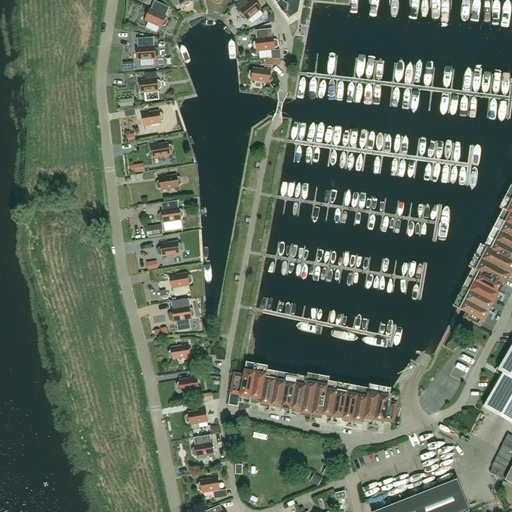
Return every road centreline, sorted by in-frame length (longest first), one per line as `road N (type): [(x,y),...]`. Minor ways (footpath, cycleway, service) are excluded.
road 1 (residential): [(176,511),(115,227),(100,78),(112,0)]
road 2 (residential): [(346,438),(389,436),(451,411),(511,303)]
road 3 (residential): [(346,438),(221,410)]
